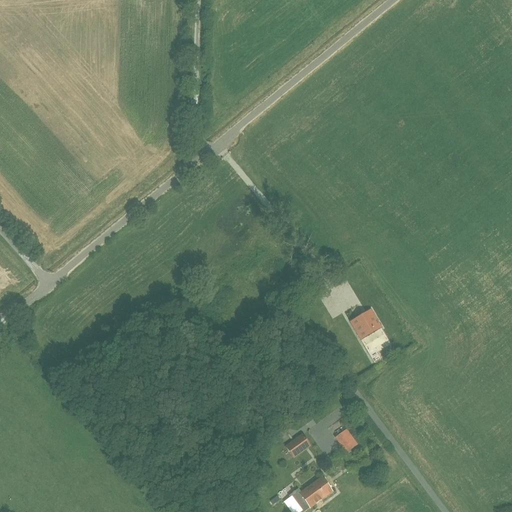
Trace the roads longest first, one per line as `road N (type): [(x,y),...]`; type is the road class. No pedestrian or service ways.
road 1 (residential): [(205,150),(390,0)]
road 2 (residential): [(49,281),(205,150)]
road 3 (residential): [(195,0),(195,135),(205,150)]
